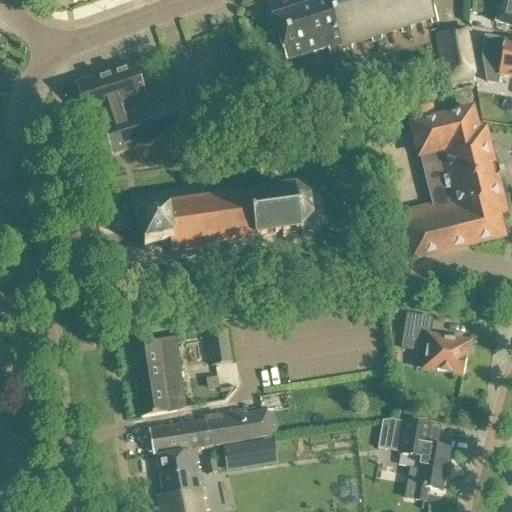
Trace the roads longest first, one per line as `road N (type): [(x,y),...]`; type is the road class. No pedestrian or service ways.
road 1 (unclassified): [(68,511),(23,126),(25,101),(52,42)]
road 2 (unclassified): [(52,42),(70,45),(194,0)]
